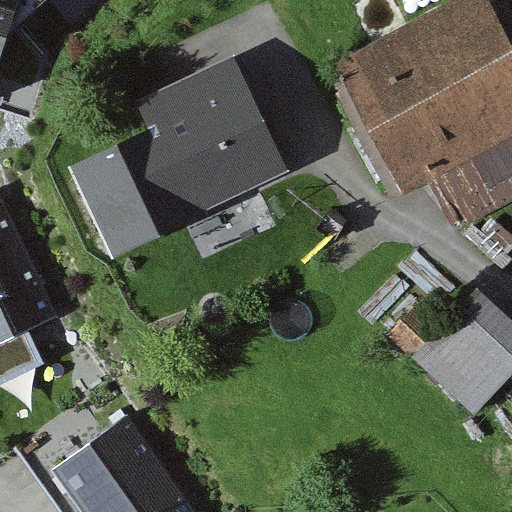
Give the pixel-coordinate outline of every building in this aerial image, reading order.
[(0,0),(0,48),(15,11),(29,0),(0,0)] [(403,190),(511,135),(511,25),(499,0),(460,0),(338,61),(403,190)] [(74,157),(117,247),(285,167),(233,59),(149,99),(158,117),(74,157)] [(0,374),(39,357),(23,320),(51,308),(0,194),(0,374)] [(417,348),(476,406),(511,369),(511,312),(481,282),(417,348)] [(196,511),(128,415),(59,464),(92,511),(196,511)]
